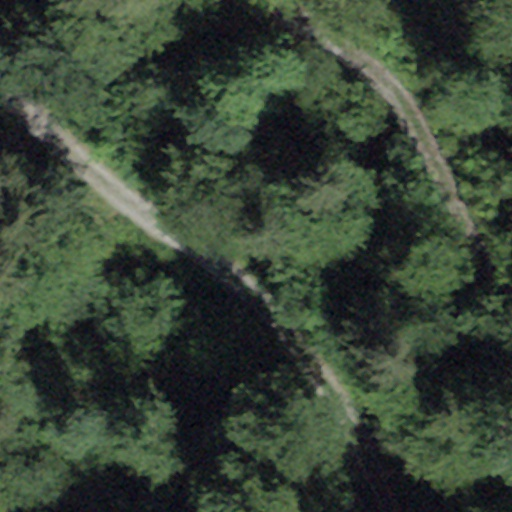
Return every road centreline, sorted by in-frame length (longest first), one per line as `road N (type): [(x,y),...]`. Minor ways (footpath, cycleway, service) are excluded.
road 1 (track): [(381,511),(326,375),(251,277),(174,227),(0,78)]
road 2 (track): [(511,283),(389,67),(278,0)]
